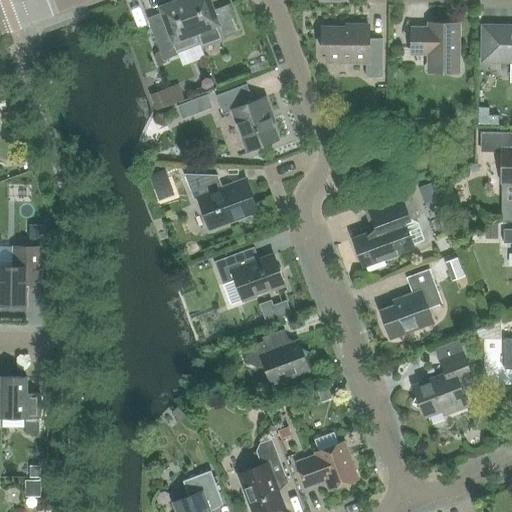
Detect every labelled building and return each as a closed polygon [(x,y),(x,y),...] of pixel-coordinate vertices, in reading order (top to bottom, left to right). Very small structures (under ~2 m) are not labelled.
[(200,45),(183,0),(178,0),(160,7),(167,28),(152,33),(163,61),(178,55),(177,53),(200,45)] [(209,0),(183,0),(200,45),(201,47),(239,33),(229,5),(214,11),(209,0)] [(366,78),(382,78),(382,39),(368,39),(369,26),(353,26),(353,28),(322,28),(322,51),(326,51),(326,62),(366,63),(366,78)] [(456,74),(456,64),(457,27),(430,26),(430,30),(414,30),(414,52),(430,52),(430,74),(456,74)] [(511,27),(483,27),(482,61),(511,61),(511,27)] [(270,113),(265,97),(253,102),(246,84),(216,96),(223,114),(232,111),(247,151),(278,140),(268,114),(270,113)] [(511,134),(481,134),(481,151),(503,152),(503,182),(511,181),(511,134)] [(257,212),(245,180),(222,188),(217,175),(184,174),(194,200),(198,199),(210,229),(257,212)] [(376,229),(352,238),(363,267),(414,248),(412,244),(424,240),(418,222),(410,220),(419,216),(410,194),(401,198),(369,210),(376,229)] [(511,229),(503,229),(503,243),(511,243),(511,229)] [(0,266),(0,305),(26,305),(26,281),(41,282),(41,247),(13,247),(13,267),(0,266)] [(235,280),(242,301),(284,285),(273,255),(232,270),(227,257),(214,262),(222,285),(235,280)] [(445,263),(451,282),(468,277),(461,257),(445,263)] [(402,302),(380,311),(390,339),(433,323),(428,309),(442,304),(429,269),(406,278),(412,293),(400,298),(402,302)] [(271,384),(309,370),(306,362),(310,353),(301,349),(298,341),(289,344),(284,329),(262,338),(263,341),(243,349),(249,364),(257,367),(264,365),(271,384)] [(478,336),(488,350),(497,344),(488,329),(478,336)] [(441,409),(444,415),(468,406),(458,382),(472,377),(463,353),(440,361),(445,375),(413,387),(418,402),(416,407),(426,411),(427,414),(441,409)] [(1,377),(1,417),(25,417),(25,433),(39,433),(39,402),(26,402),(26,377),(1,377)] [(237,474),(251,511),(271,511),(285,507),(275,481),(286,477),(272,439),(259,443),(256,451),(261,465),(237,474)] [(325,481),(329,490),(357,480),(343,442),(315,453),(316,456),(296,463),(305,489),(325,481)] [(209,511),(207,505),(221,500),(210,471),(182,481),(188,497),(174,503),(177,511),(209,511)]
